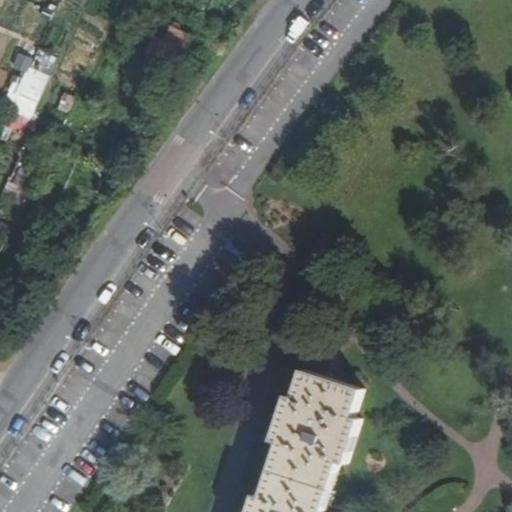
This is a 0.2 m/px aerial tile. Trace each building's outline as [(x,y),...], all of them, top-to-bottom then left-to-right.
[(0,16),(10,21),(18,0),(3,0),(0,7),(0,16)] [(154,42),(143,70),(171,81),(189,38),(171,31),(165,47),(154,42)] [(54,71),(19,57),(15,68),(24,72),(10,104),(15,107),(7,128),(26,136),(54,71)] [(54,136),(34,127),(22,154),(35,161),(43,143),(50,146),(54,136)] [(11,183),(31,192),(39,175),(20,167),(11,183)] [(25,206),(31,192),(11,183),(10,182),(4,196),(25,206)] [(296,399),(289,397),(278,430),(274,442),(281,444),(264,497),(256,495),(252,509),(250,511),(325,511),(342,463),(348,465),(362,420),(356,418),(366,389),(306,370),(296,399)]
